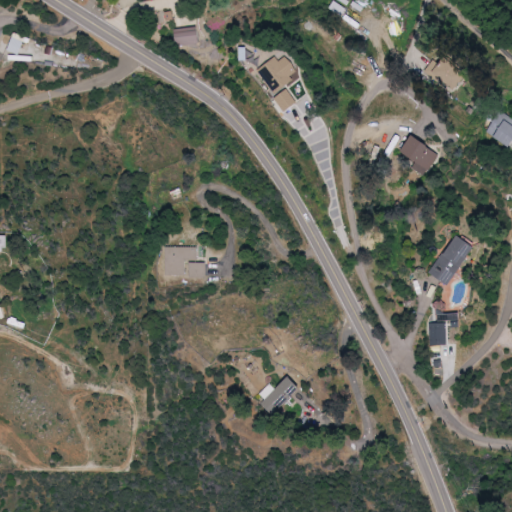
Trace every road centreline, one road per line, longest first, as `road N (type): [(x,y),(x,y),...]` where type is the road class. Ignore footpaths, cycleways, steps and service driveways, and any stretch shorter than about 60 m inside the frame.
road 1 (residential): [(56,0),(211,99),(287,175),(392,372),(448,511)]
road 2 (residential): [(386,361),(400,351),(431,397),(484,350),(511,304)]
road 3 (residential): [(153,62),(0,108)]
